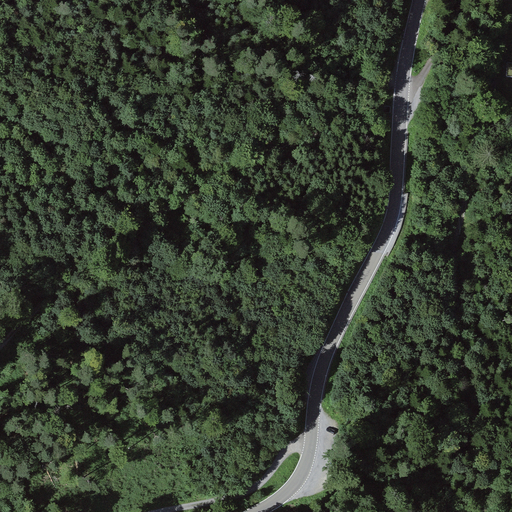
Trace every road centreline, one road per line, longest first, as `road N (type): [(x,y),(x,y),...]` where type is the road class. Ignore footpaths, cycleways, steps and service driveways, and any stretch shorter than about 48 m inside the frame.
road 1 (tertiary): [(258,511),(305,469),(328,347),(391,217),(403,70),(419,0)]
road 2 (track): [(474,511),(452,258),(487,132),(498,44),(492,0)]
road 3 (track): [(0,346),(88,255),(184,196),(296,140),(344,126),(403,70)]
road 4 (track): [(165,511),(257,485),(291,446),(312,436)]
